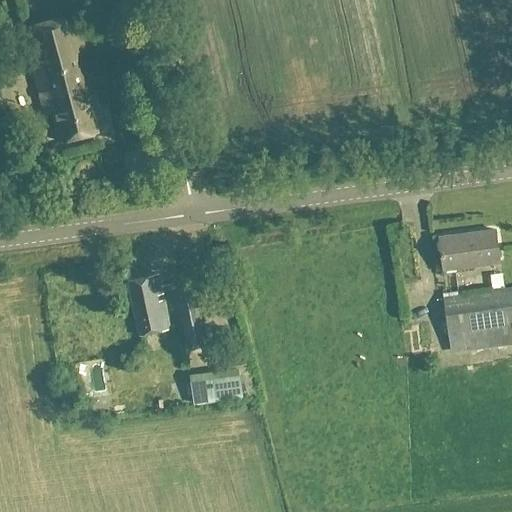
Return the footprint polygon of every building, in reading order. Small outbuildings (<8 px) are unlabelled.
[(90,83),(72,17),(21,30),(43,115),(50,114),(58,142),(96,132),(84,85),(90,83)] [(442,271),(499,263),(494,231),(438,239),(442,271)] [(170,330),(157,275),(127,281),(140,337),(170,330)] [(511,289),(443,299),(451,352),(511,343),(508,325),(511,324),(511,289)] [(196,295),(175,300),(187,347),(207,342),(196,295)]
